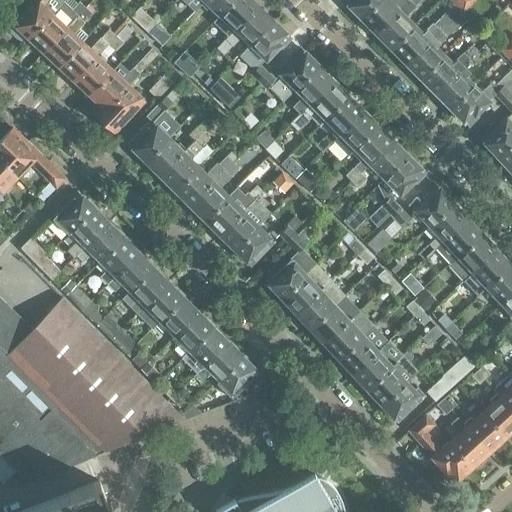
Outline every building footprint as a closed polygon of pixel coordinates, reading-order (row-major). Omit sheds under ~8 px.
[(27,38),(51,13),(63,0),(30,0),(29,2),(30,4),(21,13),(19,12),(16,16),(17,18),(12,22),(13,23),(8,27),(12,33),(17,37),(22,40),(25,37),(27,38)] [(192,0),(180,13),(186,19),(195,9),(200,4),(203,0),(192,0)] [(208,8),(217,17),(233,0),(203,0),(200,4),(206,10),(208,8)] [(225,39),(257,5),(251,0),(233,0),(217,17),(210,25),(225,39)] [(344,0),(362,18),(379,0),(344,0)] [(406,0),(379,0),(362,18),(377,33),(408,2),(406,0)] [(377,33),(391,48),(417,22),(407,13),(420,0),(409,0),(408,2),(377,33)] [(455,0),(453,3),(462,13),(474,0),(455,0)] [(38,46),(44,51),(84,7),(78,2),(71,10),(69,8),(67,10),(66,8),(56,18),(51,13),(27,38),(33,45),(38,46)] [(51,61),(58,67),(81,42),(72,33),(83,21),(83,20),(93,9),(87,4),(84,7),(44,51),(50,57),(51,61)] [(238,37),(248,47),(250,44),(273,21),(257,5),(225,39),(209,56),(215,62),(238,37)] [(425,31),(417,22),(391,48),(407,63),(459,11),(452,5),(425,31)] [(155,21),(143,11),(135,20),(146,30),(155,21)] [(407,63),(421,77),(446,52),(437,43),(445,35),(445,34),(453,26),(454,28),(465,17),(459,11),(407,63)] [(81,42),(58,67),(64,73),(69,74),(74,79),(100,52),(108,43),(115,35),(125,25),(128,21),(125,18),(112,33),(109,30),(102,37),(101,36),(89,49),(81,42)] [(281,47),(290,37),(273,21),(250,44),(248,47),(262,60),(278,44),(281,47)] [(130,31),(125,25),(115,35),(108,43),(114,49),(130,31)] [(511,38),(500,50),(509,59),(511,56),(511,38)] [(435,92),(469,59),(477,51),(471,44),(455,60),(446,52),(421,77),(435,92)] [(319,66),(301,48),(292,57),(294,59),(274,79),(269,73),(260,82),(266,88),(267,86),(282,102),(294,91),(319,66)] [(156,54),(150,49),(133,67),(139,72),(146,65),(156,54)] [(82,90),(88,96),(112,71),(102,61),(106,57),(100,52),(74,79),(80,85),(82,90)] [(469,59),(435,92),(451,108),(477,82),(469,75),(478,67),(469,59)] [(257,79),(260,82),(269,73),(259,63),(239,84),(245,90),(257,79)] [(179,75),(170,66),(148,89),(158,98),(179,75)] [(292,107),(299,114),(333,80),(319,66),(294,91),(301,98),(292,107)] [(451,108),(467,124),(468,125),(477,116),(475,113),(495,94),(505,104),(511,97),(511,93),(511,92),(511,68),(495,84),(491,81),(483,88),(477,82),(451,108)] [(112,71),(88,96),(95,102),(99,103),(101,105),(97,109),(101,113),(128,85),(131,81),(125,75),(122,79),(112,71)] [(318,126),(349,96),(333,80),(299,114),(290,124),(297,131),(310,118),(318,126)] [(97,117),(109,129),(113,125),(116,128),(143,99),(128,85),(101,113),(97,117)] [(240,96),(232,89),(222,100),(229,107),(240,96)] [(137,155),(143,161),(167,136),(178,125),(163,110),(172,102),(165,95),(146,115),(152,121),(130,145),(136,151),(137,155)] [(333,141),(363,110),(349,96),(318,126),(327,134),(316,145),(322,152),(333,141)] [(511,97),(505,104),(511,111),(511,112),(493,131),(491,129),(481,138),(497,155),(511,141),(511,97)] [(351,152),(378,125),(363,110),(333,141),(347,156),(351,152)] [(366,167),(393,140),(378,125),(351,152),(360,161),(345,175),(351,181),(360,172),(366,167)] [(201,131),(196,126),(187,134),(193,140),(201,131)] [(13,130),(11,128),(0,139),(0,157),(18,175),(30,162),(56,187),(65,178),(38,152),(27,141),(14,129),(13,130)] [(185,148),(159,174),(166,181),(167,185),(173,191),(199,165),(191,157),(201,147),(199,146),(208,137),(201,131),(193,140),(185,148)] [(256,139),(265,149),(273,140),(264,131),(256,139)] [(154,169),(159,174),(185,148),(178,142),(176,144),(167,136),(143,161),(150,168),(154,169)] [(282,149),(273,140),(265,149),(273,158),(282,149)] [(393,140),(366,167),(371,172),(373,171),(383,181),(408,156),(393,140)] [(511,170),(511,168),(511,141),(497,155),(511,170)] [(199,165),(173,191),(179,197),(184,199),(189,204),(232,161),(226,155),(217,164),(216,163),(207,172),(199,165)] [(281,164),(295,178),(303,169),(289,155),(281,164)] [(413,180),(415,182),(425,172),(408,156),(383,181),(379,185),(388,202),(392,198),(393,199),(413,180)] [(0,186),(6,192),(13,185),(11,182),(18,175),(0,157),(0,186)] [(232,161),(189,204),(195,210),(197,214),(203,221),(229,195),(220,186),(230,176),(229,175),(237,167),(232,161)] [(284,193),(294,183),(283,172),(282,172),(272,181),(284,193)] [(366,178),(360,172),(351,181),(357,187),(366,178)] [(309,176),(302,184),(310,191),(317,184),(309,176)] [(229,195),(203,221),(209,227),(214,228),(219,233),(256,197),(264,189),(258,183),(248,194),(246,192),(237,202),(229,195)] [(453,202),(436,184),(426,193),(427,195),(411,211),(427,227),(453,202)] [(6,192),(0,186),(0,207),(10,197),(6,192)] [(45,186),(37,194),(44,200),(51,193),(45,186)] [(68,234),(95,206),(89,200),(85,199),(78,192),(52,218),(68,234)] [(227,244),(233,250),(259,223),(259,224),(271,211),(256,197),(219,233),(225,240),(227,244)] [(388,202),(369,220),(376,227),(388,215),(399,204),(393,199),(392,198),(388,202)] [(24,210),(29,215),(38,206),(33,201),(24,210)] [(435,248),(467,218),(453,202),(427,227),(436,237),(428,244),(433,250),(435,248)] [(95,206),(68,234),(76,241),(67,250),(74,257),(78,253),(109,222),(103,216),(102,212),(95,206)] [(410,217),(408,214),(402,208),(391,218),(366,243),(374,252),(410,217)] [(29,215),(24,210),(23,209),(14,218),(20,225),(29,215)] [(435,248),(449,264),(481,233),(467,218),(435,248)] [(115,228),(109,222),(78,253),(84,260),(91,253),(99,262),(125,235),(119,229),(115,228)] [(259,223),(233,250),(239,256),(244,258),(250,264),(279,235),(272,228),(268,232),(259,224),(259,223)] [(279,234),(285,240),(288,243),(298,234),(288,224),(279,234)] [(298,252),(301,249),(312,238),(303,229),(298,234),(288,243),(297,252),(298,252)] [(0,232),(0,245),(9,236),(2,230),(0,232)] [(447,265),(462,281),(496,249),(481,233),(449,264),(447,265)] [(100,275),(107,282),(138,251),(132,246),(131,242),(125,235),(99,262),(106,269),(100,275)] [(40,268),(49,258),(46,256),(48,254),(31,237),(20,248),(40,268)] [(364,249),(362,247),(355,240),(348,247),(357,256),(364,249)] [(297,252),(266,281),(273,287),(273,290),(280,297),(306,273),(315,264),(301,249),(298,252),(297,252)] [(372,257),(364,249),(357,256),(365,264),(372,257)] [(476,280),(484,288),(510,264),(496,249),(462,281),(455,288),(461,295),(476,280)] [(112,291),(120,283),(129,292),(155,265),(148,259),(144,258),(138,251),(107,282),(105,284),(112,291)] [(51,280),(59,273),(61,270),(49,258),(40,268),(51,280)] [(394,259),(386,266),(394,274),(401,268),(394,259)] [(290,304),(296,311),(330,280),(315,264),(306,273),(280,297),(286,304),(290,304)] [(484,288),(499,304),(511,290),(511,266),(510,264),(484,288)] [(130,305),(137,312),(167,281),(162,276),(161,271),(155,265),(129,292),(136,299),(130,305)] [(376,276),(384,285),(391,278),(383,270),(376,276)] [(401,288),(391,278),(384,285),(394,295),(401,288)] [(415,279),(407,286),(415,295),(423,288),(415,279)] [(330,280),(296,311),(301,316),(302,321),(309,329),(344,295),(330,280)] [(159,319),(184,294),(178,289),(174,288),(167,281),(137,312),(144,319),(151,311),(159,319)] [(68,294),(82,308),(90,299),(76,285),(68,294)] [(425,290),(414,300),(424,311),(435,301),(425,290)] [(511,290),(499,304),(511,317),(511,290)] [(164,330),(172,337),(197,311),(192,305),(191,301),(184,294),(159,319),(167,327),(164,330)] [(0,314),(10,305),(0,295),(0,314)] [(319,336),(324,341),(358,310),(344,295),(309,329),(315,335),(319,336)] [(105,451),(185,420),(180,415),(63,297),(32,328),(7,353),(82,428),(105,451)] [(98,306),(90,299),(82,308),(97,323),(103,317),(98,312),(98,306)] [(412,301),(405,307),(414,316),(420,310),(412,301)] [(0,314),(0,337),(21,316),(10,305),(0,314)] [(331,352),(337,359),(372,326),(358,310),(324,341),(330,347),(331,352)] [(429,319),(420,310),(414,316),(422,326),(429,319)] [(204,317),(197,311),(172,337),(179,344),(182,342),(189,349),(214,325),(208,318),(204,317)] [(0,345),(7,353),(32,328),(21,317),(0,338),(0,345)] [(508,340),(511,336),(511,326),(508,322),(498,331),(506,340),(507,341),(508,340)] [(111,337),(118,331),(110,323),(103,329),(111,337)] [(353,372),(378,349),(390,339),(375,323),(372,326),(337,359),(343,365),(348,366),(353,372)] [(450,323),(444,329),(455,340),(461,334),(450,323)] [(182,356),(198,372),(228,341),(222,335),(220,331),(214,325),(189,349),(182,356)] [(430,344),(439,336),(432,329),(423,338),(430,344)] [(128,341),(118,331),(111,337),(121,347),(128,341)] [(507,341),(506,340),(498,348),(503,354),(511,345),(511,344),(508,340),(507,341)] [(234,347),(228,341),(198,372),(194,375),(201,382),(211,372),(219,380),(244,355),(238,348),(234,347)] [(0,453),(28,481),(84,459),(96,454),(76,434),(82,428),(7,353),(0,345),(0,453)] [(366,390),(368,388),(393,365),(378,349),(353,372),(359,378),(360,383),(366,390)] [(132,359),(141,368),(147,362),(138,353),(132,359)] [(234,395),(237,398),(268,386),(264,376),(253,380),(251,378),(258,371),(251,365),(250,361),(244,355),(219,380),(216,383),(231,397),(234,395)] [(440,380),(426,392),(435,401),(474,366),(464,355),(442,374),(440,380)] [(408,381),(400,373),(405,368),(398,360),(393,365),(368,388),(374,394),(374,398),(381,405),(408,381)] [(147,362),(141,368),(156,383),(162,377),(147,362)] [(476,370),(484,379),(490,373),(482,365),(476,370)] [(476,370),(471,375),(478,384),(484,379),(476,370)] [(389,412),(392,414),(397,420),(424,394),(416,386),(414,388),(408,381),(381,405),(386,411),(389,412)] [(162,389),(171,398),(177,392),(168,383),(162,389)] [(504,386),(496,392),(511,409),(511,384),(507,389),(504,386)] [(186,401),(177,392),(171,398),(180,407),(186,401)] [(511,409),(496,392),(489,399),(492,403),(482,411),(507,438),(511,434),(511,409)] [(442,399),(450,409),(456,404),(447,394),(442,399)] [(450,409),(442,399),(436,404),(445,413),(450,409)] [(185,419),(192,416),(201,413),(192,403),(181,415),(185,419)] [(470,416),(463,423),(488,452),(497,444),(498,446),(507,438),(482,411),(473,420),(470,416)] [(434,425),(425,414),(408,429),(445,471),(443,473),(452,484),(462,475),(464,476),(473,469),(449,441),(442,448),(427,432),(434,425)] [(488,452),(463,423),(455,430),(458,433),(449,441),(473,469),(484,459),(482,457),(488,452)] [(16,470),(0,453),(0,481),(2,484),(16,470)] [(343,511),(344,511),(343,508),(343,504),(342,501),(341,498),(339,495),(338,494),(338,492),(336,489),(334,487),(330,483),(327,480),(322,477),(320,476),(317,476),(314,471),(279,491),(273,493),(268,494),(256,496),(249,498),(243,499),(236,501),(235,499),(215,510),(216,511),(343,511)] [(113,511),(109,500),(107,501),(104,494),(99,480),(68,492),(15,511),(113,511)]
